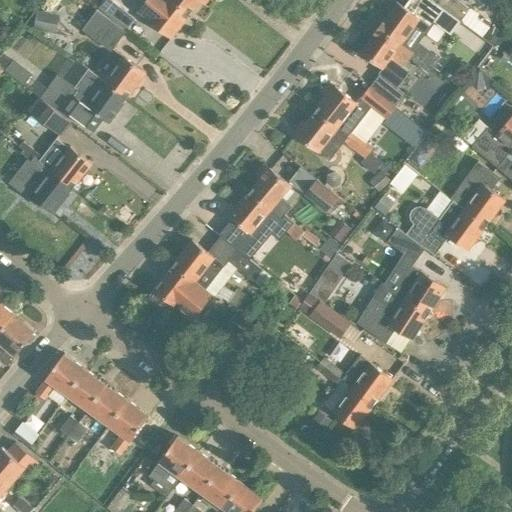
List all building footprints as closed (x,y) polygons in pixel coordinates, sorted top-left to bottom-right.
[(146,0),(137,13),(147,21),(171,38),(190,15),(171,0),(146,0)] [(201,0),(171,0),(190,15),(201,0)] [(451,35),(461,23),(432,0),(431,0),(409,0),(404,7),(398,2),(379,27),(403,44),(420,20),(431,28),(434,23),(451,35)] [(471,10),(457,0),(431,0),(432,0),(461,23),(462,21),(471,10)] [(471,10),(462,21),(483,37),(490,28),(477,17),(479,15),(471,9),(471,10)] [(57,34),(60,15),(37,10),(33,30),(57,34)] [(111,52),(127,31),(97,10),(82,31),(111,52)] [(115,23),(127,31),(136,19),(125,10),(115,23)] [(494,25),(484,37),(495,45),(504,33),(494,25)] [(383,70),(403,44),(379,27),(360,53),(383,70)] [(418,42),(412,50),(435,67),(438,63),(441,60),(418,42)] [(435,67),(412,50),(406,58),(429,75),(435,67)] [(104,81),(128,98),(146,72),(122,55),(104,81)] [(13,61),(5,71),(24,85),(31,75),(13,61)] [(435,67),(440,71),(444,67),(438,63),(435,67)] [(93,131),(102,118),(109,123),(128,98),(104,81),(88,69),(75,87),(79,89),(64,109),(93,131)] [(370,87),(396,107),(405,95),(380,75),(370,87)] [(316,111),(349,137),(353,132),(369,112),(336,86),(316,111)] [(29,111),(61,136),(71,123),(64,117),(65,116),(37,95),(39,97),(29,111)] [(346,141),(356,149),(363,140),(353,132),(349,137),(316,111),(296,135),(319,154),(329,161),(346,141)] [(511,117),(498,136),(489,129),(473,151),(499,170),(511,152),(511,117)] [(57,138),(42,155),(35,149),(28,157),(31,161),(35,157),(51,169),(74,187),(93,163),(70,145),(69,148),(57,138)] [(366,157),(369,153),(370,153),(373,148),(367,143),(363,140),(356,149),(366,157)] [(24,141),(19,146),(24,149),(21,152),(28,157),(35,149),(24,141)] [(369,153),(366,157),(360,164),(374,174),(378,169),(382,163),(377,160),(369,153)] [(451,199),(486,225),(505,200),(492,190),(501,178),(478,161),(451,199)] [(270,168),(249,192),(281,219),(285,214),(285,215),(292,207),(282,199),(292,187),(270,168)] [(74,187),(51,169),(42,180),(30,194),(54,213),(74,187)] [(391,182),(382,172),(377,176),(376,175),(370,181),(379,192),(391,182)] [(328,212),(339,199),(318,181),(307,194),(328,212)] [(324,256),(312,245),(301,236),(297,239),(288,231),(295,223),(285,215),(285,214),(281,219),(249,192),(229,216),(259,242),(262,241),(277,224),(319,262),(324,256)] [(384,195),(374,208),(385,216),(395,204),(384,195)] [(468,251),(486,225),(451,199),(450,200),(437,218),(426,209),(425,209),(420,207),(415,208),(411,211),(410,216),(410,220),(414,224),(406,235),(424,248),(435,256),(449,237),(468,251)] [(297,239),(301,236),(299,234),(303,230),(295,223),(288,231),(297,239)] [(424,248),(406,235),(398,228),(388,242),(415,262),(424,248)] [(331,258),(340,246),(328,236),(318,249),(331,258)] [(193,240),(173,265),(212,296),(213,295),(206,289),(225,266),(208,252),(193,240)] [(260,268),(243,254),(238,250),(229,262),(253,281),(254,281),(263,270),(260,268)] [(154,289),(156,291),(148,300),(159,309),(166,300),(177,309),(177,308),(193,321),(212,296),(173,265),(154,289)] [(406,297),(429,313),(446,287),(413,266),(397,292),(405,297),(406,297)] [(337,287),(322,277),(311,293),(326,303),(337,287)] [(238,309),(254,317),(262,305),(237,289),(234,293),(223,287),(216,297),(238,309)] [(309,317),(340,339),(351,323),(321,301),(320,303),(309,295),(300,308),(310,316),(309,317)] [(302,301),(295,296),(289,304),(297,309),(302,301)] [(405,297),(396,311),(373,296),(357,323),(386,344),(395,329),(412,340),(429,313),(406,297),(405,297)] [(0,332),(15,314),(0,302),(0,332)] [(244,330),(254,317),(238,309),(231,319),(244,330)] [(36,331),(15,314),(0,332),(0,360),(7,366),(36,331)] [(249,366),(270,339),(269,338),(276,331),(264,320),(257,328),(254,326),(233,353),(249,366)] [(46,400),(49,396),(60,404),(67,395),(86,369),(64,353),(36,393),(46,400)] [(393,379),(361,355),(346,375),(334,366),(327,375),(338,383),(341,378),(375,403),(393,379)] [(317,367),(327,375),(334,366),(323,359),(317,367)] [(86,369),(67,395),(88,410),(107,384),(86,369)] [(338,383),(340,384),(324,406),(332,412),(356,430),(375,403),(341,378),(338,383)] [(88,410),(110,426),(129,400),(107,384),(88,410)] [(150,416),(129,400),(110,426),(123,436),(113,448),(122,454),(150,416)] [(324,427),(330,420),(318,411),(312,419),(324,427)] [(70,416),(60,430),(69,437),(79,423),(70,416)] [(36,420),(30,427),(24,422),(14,435),(30,447),(39,434),(45,427),(36,420)] [(79,423),(69,437),(78,444),(88,430),(79,423)] [(170,492),(199,451),(178,436),(160,460),(160,461),(149,477),(170,492)] [(0,448),(0,479),(9,487),(25,467),(30,472),(39,462),(16,442),(8,451),(2,446),(0,448)] [(221,466),(199,451),(170,492),(171,492),(182,477),(203,491),(221,466)] [(224,507),(242,482),(221,466),(203,491),(224,507)] [(0,479),(0,496),(9,487),(0,479)] [(253,511),(264,497),(242,482),(224,507),(231,511),(253,511)] [(107,508),(108,508),(112,511),(122,511),(134,497),(122,488),(107,508)] [(13,506),(20,511),(31,511),(34,508),(21,497),(13,506)] [(188,511),(193,505),(184,499),(174,511),(188,511)]
